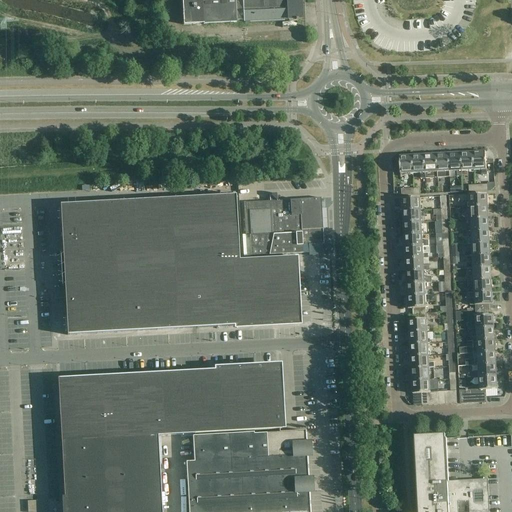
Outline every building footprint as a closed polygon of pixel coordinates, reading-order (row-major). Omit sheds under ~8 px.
[(482,5),(483,17),(494,17),(493,13),(502,13),(502,4),(482,5)] [(287,7),(245,9),(245,22),(288,20),(287,7)] [(473,153),(461,154),(462,172),(474,171),(473,153)] [(474,171),(481,171),(482,175),(483,176),(487,176),(487,170),(486,153),(473,153),(474,171)] [(449,154),(437,155),(438,178),(450,178),(450,172),(449,154)] [(449,154),(450,172),(462,172),(461,154),(449,154)] [(426,179),(438,178),(437,155),(425,156),(425,174),(426,179)] [(413,174),(412,156),(400,157),(401,175),(413,174)] [(425,156),(412,156),(413,174),(425,174),(425,156)] [(82,192),(90,191),(90,184),(82,184),(82,192)] [(470,208),(488,207),(488,195),(469,196),(469,194),(459,195),(459,201),(470,200),(470,208)] [(236,196),(191,198),(198,329),(238,327),(234,261),(239,261),(236,196)] [(270,202),(246,203),(244,203),(246,236),(250,236),(251,257),(302,254),(302,247),(324,245),(323,229),(321,199),(300,200),(300,201),(277,202),(277,200),(272,196),(270,196),(270,202)] [(198,329),(191,198),(61,205),(65,287),(66,297),(66,312),(68,336),(198,329)] [(403,212),(421,211),(421,198),(403,199),(403,212)] [(471,220),(489,219),(488,207),(470,208),(470,213),(465,214),(465,220),(471,220)] [(421,211),(403,212),(404,224),(422,223),(421,211)] [(489,219),(471,220),(471,232),(489,231),(489,219)] [(422,223),(404,224),(405,236),(423,235),(422,223)] [(472,245),(490,244),(489,231),(471,232),(472,238),(467,239),(467,244),(472,244),(472,245)] [(405,236),(405,248),(423,247),(423,246),(429,246),(429,240),(423,240),(423,235),(405,236)] [(473,257),(491,256),(490,244),(472,245),(473,257)] [(429,254),(424,254),(423,247),(405,248),(406,260),(424,259),(429,259),(429,254)] [(491,256),(473,257),(473,269),(491,268),(491,256)] [(234,261),(238,327),(238,326),(258,325),(268,323),(278,319),(283,314),(288,309),(292,303),(295,293),(296,283),(294,258),(239,261),(234,261)] [(424,264),(424,259),(406,260),(407,273),(425,272),(425,271),(430,271),(429,264),(424,264)] [(491,268),(473,269),(474,281),(492,280),(491,268)] [(431,276),(425,277),(425,272),(407,273),(407,285),(425,284),(432,283),(431,276)] [(492,280),(474,281),(474,286),(469,287),(469,293),(475,293),(493,292),(492,280)] [(408,297),(426,296),(425,284),(407,285),(408,297)] [(476,311),(489,310),(489,305),(493,305),(493,292),(475,293),(475,299),(470,299),(470,305),(475,305),(476,311)] [(427,312),(426,296),(408,297),(409,309),(413,309),(413,315),(427,314),(427,312)] [(477,329),(495,328),(494,316),(490,316),(489,310),(476,311),(476,323),(468,323),(468,329),(477,329)] [(410,333),(428,332),(427,319),(438,318),(438,312),(427,312),(427,314),(413,315),(413,320),(409,321),(410,333)] [(495,328),(477,329),(477,340),(477,342),(495,341),(495,328)] [(429,344),(428,332),(410,333),(411,345),(429,344)] [(460,354),(478,353),(478,354),(496,353),(495,341),(477,342),(477,340),(473,340),(473,347),(459,348),(460,354)] [(411,345),(411,357),(429,356),(429,344),(411,345)] [(478,366),(497,365),(496,353),(478,354),(478,359),(465,360),(466,366),(478,365),(478,366)] [(430,363),(429,356),(411,357),(412,370),(434,368),(435,368),(434,362),(430,363)] [(497,365),(478,366),(479,372),(472,372),(472,378),(479,378),(497,377),(497,365)] [(412,370),(413,382),(431,381),(435,380),(434,368),(412,370)] [(166,436),(193,435),(282,430),(281,407),(279,397),(274,388),(270,382),(265,377),(259,374),(249,370),(238,369),(218,370),(163,373),(81,378),(58,379),(59,402),(62,442),(64,494),(61,494),(61,511),(162,511),(158,437),(166,436)] [(460,391),(461,404),(487,403),(486,390),(498,390),(497,377),(479,378),(480,390),(460,391)] [(431,386),(431,381),(413,382),(413,395),(422,394),(428,394),(431,394),(431,393),(434,393),(436,392),(436,386),(431,386)] [(452,405),(451,392),(457,391),(457,386),(450,386),(451,392),(445,392),(446,405),(452,405)] [(186,462),(188,498),(306,491),(305,481),(308,481),(307,456),(304,456),(303,445),(306,445),(305,432),(304,432),(254,434),(254,433),(193,436),(194,462),(186,462)] [(416,440),(419,511),(489,511),(488,480),(448,482),(446,439),(416,440)] [(188,511),(309,511),(309,491),(306,492),(306,491),(188,498),(188,511)]
